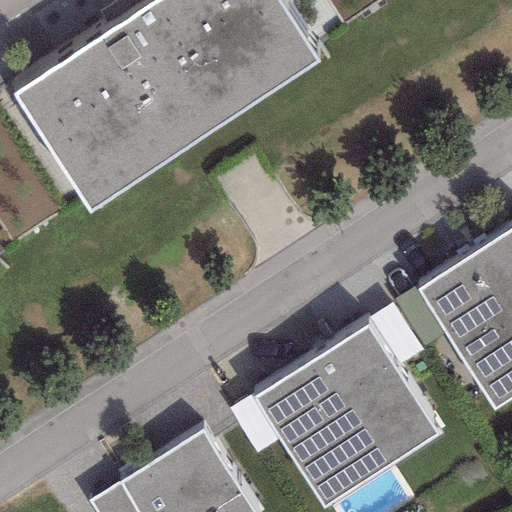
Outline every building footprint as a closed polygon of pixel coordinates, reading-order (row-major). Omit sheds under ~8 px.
[(276,0),(158,0),(11,96),(88,214),(318,64),(276,0)] [(511,228),(470,256),(511,321),(511,228)] [(511,398),(511,321),(470,256),(415,291),(493,411),(511,398)] [(442,336),(411,288),(392,300),(423,348),(442,336)] [(420,350),(390,304),(367,318),(398,365),(420,350)] [(434,434),(363,326),(251,399),(321,510),(434,434)] [(275,441),(247,396),(227,409),(255,454),(275,441)] [(252,511),(200,430),(88,500),(95,511),(252,511)]
